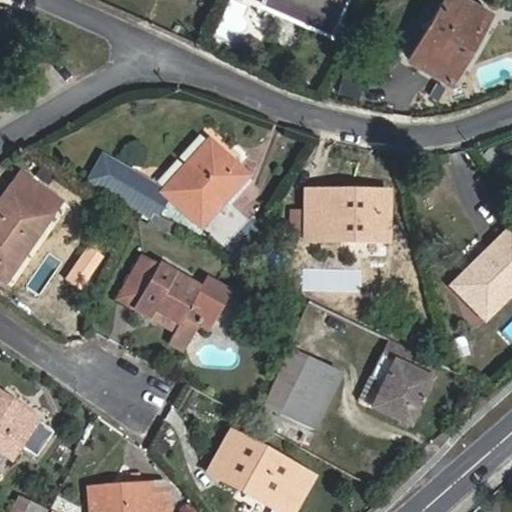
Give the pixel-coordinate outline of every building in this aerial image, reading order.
[(263,0),(262,5),(330,34),(345,0),(263,0)] [(449,82),(492,12),(471,0),(441,0),(408,58),(449,82)] [(249,176),(210,140),(161,192),(200,228),(201,227),(223,246),(245,222),(224,203),(249,176)] [(0,202),(0,279),(6,284),(61,202),(20,174),(0,202)] [(304,238),(304,241),(389,242),(389,192),(305,191),(304,211),(304,238)] [(304,238),(304,211),(289,210),(289,238),(304,238)] [(450,286),(484,320),(511,292),(511,236),(507,241),(501,236),(450,286)] [(174,275),(176,273),(144,254),(132,276),(148,285),(159,266),(174,275)] [(231,292),(207,277),(200,287),(176,273),(174,275),(159,266),(148,285),(133,310),(151,319),(155,312),(178,326),(168,344),(183,352),(199,325),(208,331),(231,292)] [(133,310),(148,285),(132,276),(117,300),(133,310)] [(388,341),(381,356),(431,379),(438,365),(388,341)] [(282,415),(308,357),(291,350),(265,407),(282,415)] [(360,402),(410,426),(431,379),(381,356),(360,402)] [(316,430),(341,373),(308,357),(282,415),(316,430)] [(38,421),(0,393),(0,470),(3,473),(38,421)] [(245,488),(286,510),(306,473),(230,431),(207,473),(242,493),(245,488)] [(89,490),(90,511),(169,511),(168,491),(151,493),(151,485),(89,490)] [(19,497),(11,511),(46,511),(47,511),(19,497)]
